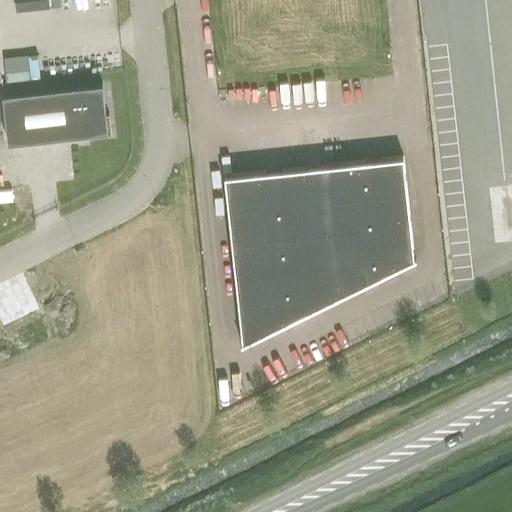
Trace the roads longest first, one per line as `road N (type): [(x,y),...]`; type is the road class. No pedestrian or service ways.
road 1 (unclassified): [(0,269),(143,199),(159,173),(164,145),(147,0)]
road 2 (primary): [(280,511),(511,401)]
